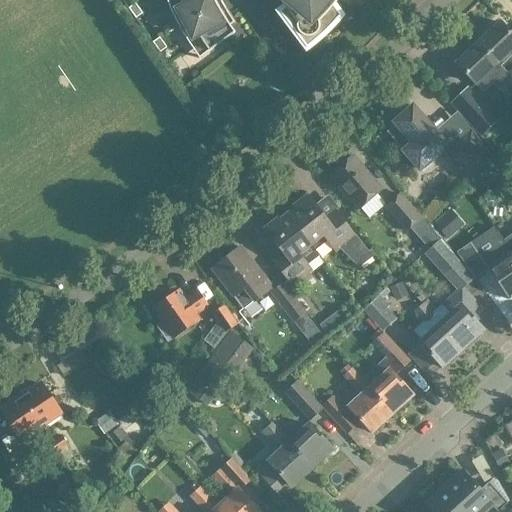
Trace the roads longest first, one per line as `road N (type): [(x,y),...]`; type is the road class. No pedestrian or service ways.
road 1 (residential): [(0,361),(65,322),(336,105)]
road 2 (residential): [(358,511),(511,368)]
road 3 (residential): [(336,105),(448,0)]
road 4 (residential): [(336,105),(257,0)]
